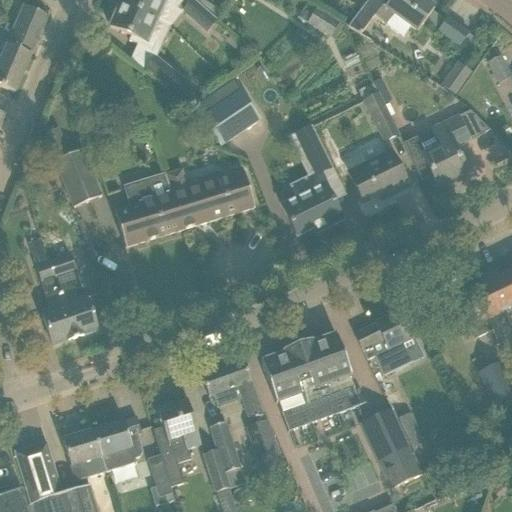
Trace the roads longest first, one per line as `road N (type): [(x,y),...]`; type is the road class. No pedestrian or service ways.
road 1 (tertiary): [(17,397),(213,334),(511,200)]
road 2 (unclassified): [(0,173),(73,0)]
